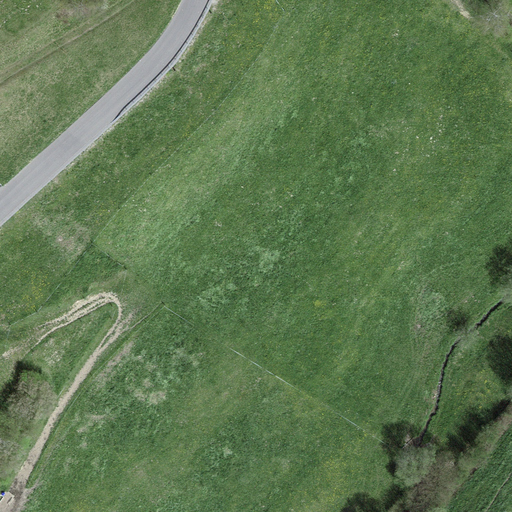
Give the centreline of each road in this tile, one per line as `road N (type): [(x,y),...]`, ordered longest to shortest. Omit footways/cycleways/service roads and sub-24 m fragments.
road 1 (unclassified): [(197,0),(146,72),(0,207)]
road 2 (track): [(125,0),(0,81)]
